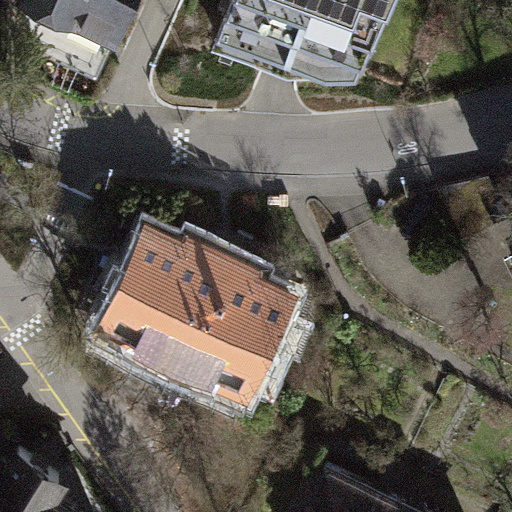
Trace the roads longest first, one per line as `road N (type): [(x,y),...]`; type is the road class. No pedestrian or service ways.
road 1 (residential): [(511,112),(371,145),(276,151),(100,141)]
road 2 (residential): [(150,511),(0,303)]
road 3 (residential): [(100,141),(157,0)]
